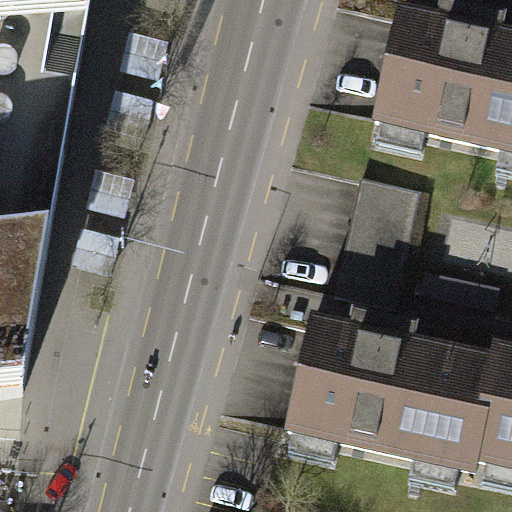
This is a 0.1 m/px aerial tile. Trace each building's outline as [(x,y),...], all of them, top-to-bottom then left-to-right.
[(0,0),(0,400),(24,397),(49,242),(87,29),(92,0),(0,0)] [(442,28),(401,19),(377,126),(511,155),(511,47),(507,47),(499,45),(504,25),(445,12),(442,28)] [(423,195),(363,182),(337,300),(397,313),(423,195)] [(502,291),(427,275),(421,299),(496,315),(502,291)] [(354,337),(314,328),(290,434),(477,475),(479,464),(476,463),(497,367),(493,367),(430,353),(429,358),(420,356),(411,354),(415,334),(357,322),(354,337)] [(511,358),(496,355),(493,367),(497,367),(476,463),(479,464),(511,470),(511,358)]
